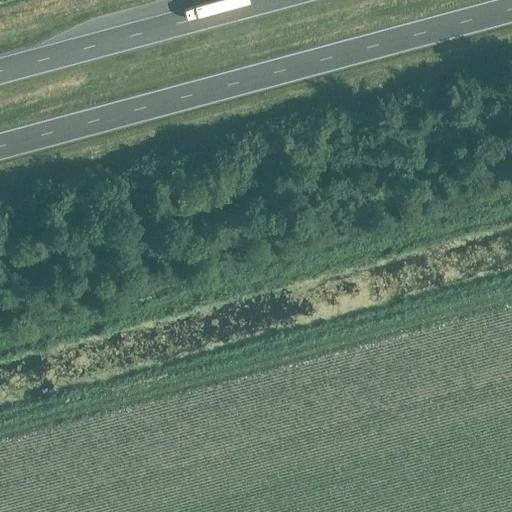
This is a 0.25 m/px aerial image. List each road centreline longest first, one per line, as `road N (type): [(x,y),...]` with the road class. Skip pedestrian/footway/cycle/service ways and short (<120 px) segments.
road 1 (trunk): [(0,149),(511,13)]
road 2 (trunk): [(273,0),(0,72)]
